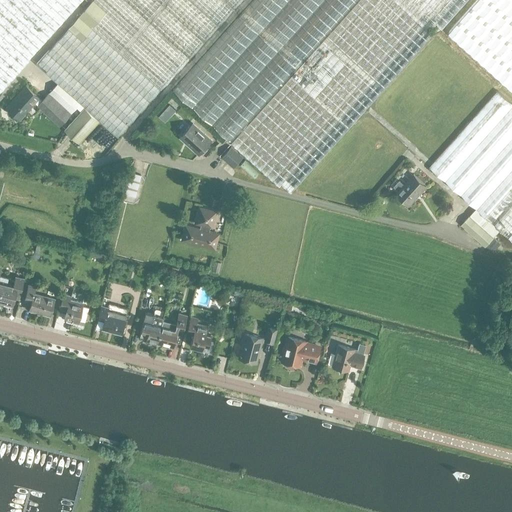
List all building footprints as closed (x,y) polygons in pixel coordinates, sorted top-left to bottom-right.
[(0,0),(0,90),(81,0),(0,0)] [(93,0),(92,0),(36,63),(58,83),(80,103),(85,107),(100,121),(118,137),(120,134),(161,89),(95,30),(109,14),(93,0)] [(93,0),(109,14),(95,30),(161,89),(240,0),(93,0)] [(253,0),(174,89),(286,191),(290,190),(433,31),(430,29),(397,0),(253,0)] [(397,0),(430,29),(436,22),(442,27),(466,0),(397,0)] [(511,0),(477,0),(449,32),(511,88),(511,0)] [(60,125),(71,113),(80,103),(58,83),(49,93),(42,100),(26,86),(7,107),(19,118),(34,102),(60,125)] [(511,102),(498,90),(430,167),(458,192),(476,208),(500,229),(511,239),(511,102)] [(165,121),(176,110),(170,104),(160,116),(165,121)] [(80,143),(100,121),(85,107),(64,129),(80,143)] [(211,141),(204,135),(192,124),(181,135),(200,152),(211,141)] [(231,146),(222,157),(234,168),(243,157),(231,146)] [(126,184),(124,194),(134,196),(139,174),(132,172),(132,174),(128,174),(125,183),(126,184)] [(413,174),(404,184),(399,179),(393,186),(398,190),(396,193),(410,205),(427,186),(413,174)] [(214,249),(218,234),(209,232),(211,227),(212,227),(216,212),(200,208),(196,223),(201,224),(200,230),(187,226),(183,240),(214,249)] [(500,229),(476,208),(469,215),(470,216),(462,225),(485,246),(495,250),(500,243),(493,237),(500,229)] [(8,277),(1,302),(3,303),(11,306),(11,305),(12,305),(16,291),(20,292),(24,278),(15,276),(15,279),(8,277)] [(35,287),(28,285),(24,301),(31,302),(29,309),(50,315),(54,298),(34,293),(35,287)] [(201,288),(199,302),(210,304),(212,289),(201,288)] [(88,307),(82,305),(83,303),(70,299),(71,296),(64,295),(61,306),(67,308),(64,318),(78,322),(78,319),(85,321),(88,307)] [(122,333),(126,319),(128,308),(109,303),(108,307),(107,307),(102,306),(98,319),(104,321),(102,328),(122,333)] [(158,342),(163,320),(164,316),(146,311),(140,333),(143,334),(144,333),(148,334),(147,339),(158,342)] [(179,313),(176,323),(163,320),(158,342),(160,343),(173,346),(177,331),(182,332),(187,315),(179,313)] [(208,348),(211,334),(205,333),(207,324),(196,322),(197,318),(191,316),(186,336),(192,338),(190,345),(201,348),(201,347),(208,348)] [(265,341),(273,343),(276,329),(269,327),(265,341)] [(256,362),(262,338),(245,334),(239,358),(256,362)] [(305,341),(288,337),(286,346),(285,346),(283,352),(284,353),(282,361),(288,363),(287,364),(289,365),(290,365),(292,365),(294,365),(294,364),(299,366),(301,357),(316,361),(320,347),(305,343),(305,341)] [(357,350),(338,344),(332,366),(348,370),(350,363),(353,364),(353,365),(361,367),(364,355),(363,354),(366,345),(359,343),(357,350)]
